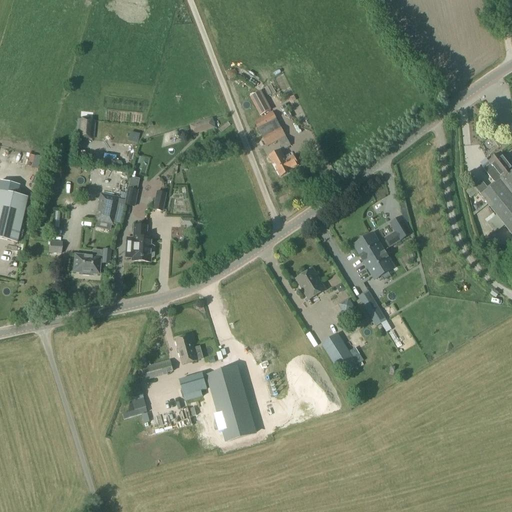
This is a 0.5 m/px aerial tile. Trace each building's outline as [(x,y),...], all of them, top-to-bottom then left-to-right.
[(272,112),(254,123),(259,132),(260,132),(270,126),(277,122),(272,112)] [(214,128),(211,120),(197,125),(199,132),(214,128)] [(95,122),(77,121),(76,139),(93,140),(95,122)] [(270,126),(260,132),(261,136),(272,130),(270,126)] [(280,126),(272,130),(261,136),(267,148),(277,142),(286,138),(280,126)] [(286,138),(277,142),(283,151),(291,147),(286,138)] [(280,152),(269,158),(280,178),(291,172),(291,171),(299,167),(293,157),(285,161),(280,152)] [(488,191),(481,196),(511,235),(511,168),(501,154),(489,162),(486,165),(483,168),(484,170),(496,185),(488,191)] [(125,199),(123,205),(133,207),(136,193),(138,181),(129,179),(126,191),(125,199)] [(0,239),(16,244),(17,239),(27,199),(17,196),(19,187),(0,182),(0,239)] [(102,194),(96,222),(114,226),(119,227),(123,205),(125,199),(120,198),(102,194)] [(157,194),(153,211),(162,213),(165,196),(157,194)] [(60,225),(60,216),(66,216),(67,210),(49,208),(48,224),(60,225)] [(395,233),(385,239),(390,248),(401,241),(412,235),(401,217),(395,221),(400,229),(395,233)] [(126,239),(125,258),(132,259),(132,263),(141,264),(142,240),(141,240),(141,237),(139,237),(140,228),(134,228),(133,239),(126,239)] [(140,228),(139,237),(141,237),(141,240),(142,240),(141,264),(150,264),(150,261),(153,259),(154,249),(151,247),(151,241),(146,240),(146,228),(140,228)] [(319,232),(309,236),(313,246),(323,242),(319,232)] [(380,253),(370,236),(354,246),(364,264),(367,262),(380,254),(380,253)] [(50,243),(49,254),(62,256),(63,245),(50,243)] [(74,256),(73,273),(76,273),(82,274),(82,276),(85,276),(89,277),(89,275),(93,275),(98,275),(99,264),(100,258),(101,258),(101,265),(102,265),(102,263),(109,264),(109,265),(110,251),(102,250),(102,252),(100,252),(94,251),(94,258),(78,256),(74,256)] [(383,252),(380,253),(380,254),(367,262),(377,279),(393,269),(383,252)] [(332,276),(339,273),(332,257),(325,260),(332,276)] [(313,271),(296,281),(309,302),(325,292),(313,271)] [(339,294),(345,290),(341,284),(335,288),(339,294)] [(491,295),(496,299),(499,294),(494,291),(491,295)] [(328,305),(330,315),(342,312),(340,302),(328,305)] [(306,333),(308,338),(328,328),(326,323),(306,333)] [(337,336),(322,346),(339,371),(352,362),(354,361),(349,354),(337,336)] [(190,337),(175,341),(182,367),(197,362),(190,337)] [(289,338),(217,352),(219,361),(291,347),(289,338)] [(352,362),(346,366),(349,370),(362,362),(355,351),(349,354),(354,361),(352,362)] [(170,363),(165,365),(167,373),(173,372),(170,363)] [(219,375),(208,378),(210,386),(213,396),(218,415),(216,415),(214,416),(218,430),(219,433),(218,433),(218,434),(223,432),(223,433),(226,442),(237,439),(249,436),(255,434),(236,370),(231,371),(219,375)] [(181,389),(182,394),(183,397),(207,391),(204,379),(203,375),(179,381),(181,389)] [(142,392),(130,395),(132,404),(144,400),(142,392)]
